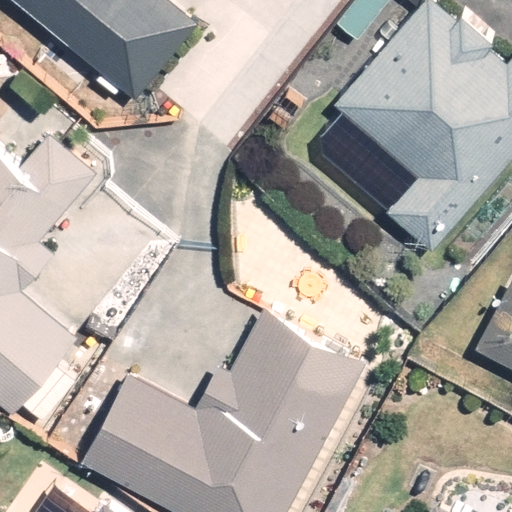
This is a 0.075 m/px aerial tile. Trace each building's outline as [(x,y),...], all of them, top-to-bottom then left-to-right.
[(39,0),(140,83),(202,9),(191,0),(39,0)] [(360,39),(388,0),(354,0),(338,23),(360,39)] [(511,49),(454,0),(418,0),(342,90),(427,162),(395,198),(440,237),(511,153),(511,49)] [(0,130),(0,382),(18,399),(83,324),(28,276),(60,239),(45,226),(102,160),(56,120),(27,154),(0,130)] [(456,287),(412,249),(383,282),(427,320),(456,287)] [(511,283),(486,332),(511,346),(511,283)] [(210,511),(286,511),(372,349),(271,296),(237,360),(226,354),(204,397),(136,361),(90,449),(210,511)] [(2,511),(0,510),(0,511),(149,511),(114,487),(96,511),(2,511)] [(476,511),(443,494),(433,511),(476,511)]
